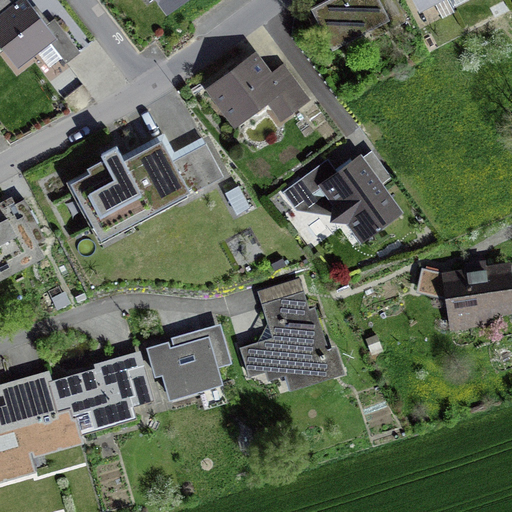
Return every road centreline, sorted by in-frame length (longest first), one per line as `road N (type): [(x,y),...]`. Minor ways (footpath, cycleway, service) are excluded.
road 1 (residential): [(0,339),(125,300),(242,310)]
road 2 (residential): [(0,165),(151,85)]
road 3 (residential): [(151,85),(271,0)]
